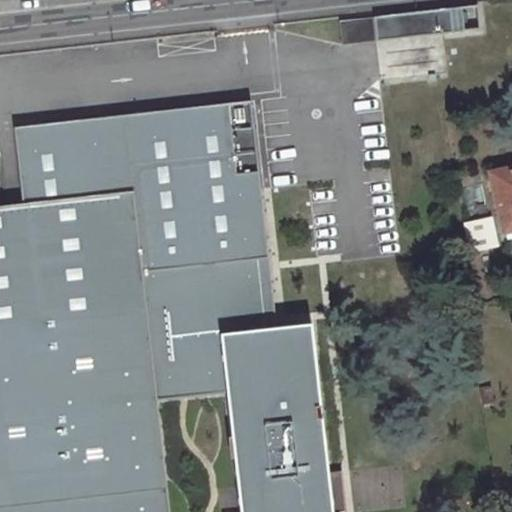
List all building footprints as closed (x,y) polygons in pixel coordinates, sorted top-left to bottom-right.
[(377,40),(375,16),(340,20),(343,44),(377,40)] [(0,511),(170,511),(157,400),(230,393),(223,332),(278,328),(252,101),(14,127),(23,204),(0,206),(0,511)] [(511,169),(493,174),(504,231),(511,229),(511,169)] [(313,324),(278,328),(223,332),(230,393),(243,511),(347,511),(343,470),(330,472),(313,324)] [(492,384),(480,388),(483,404),(496,400),(492,384)]
